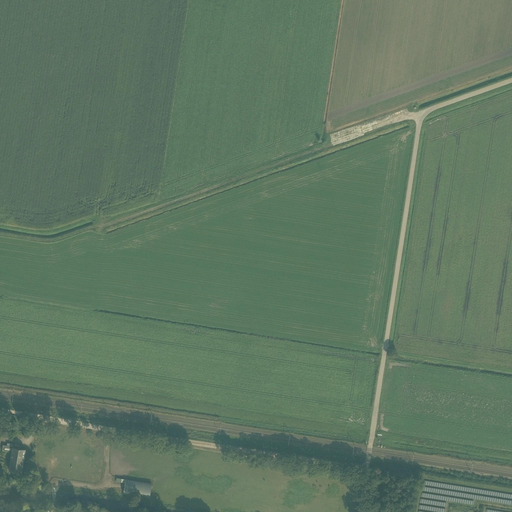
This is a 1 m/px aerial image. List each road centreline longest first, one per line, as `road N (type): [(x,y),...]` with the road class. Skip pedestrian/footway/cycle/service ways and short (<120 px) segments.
road 1 (unclassified): [(366,470),(420,115),(511,79)]
road 2 (track): [(0,233),(53,240),(420,115)]
road 3 (unclassified): [(366,470),(0,411)]
